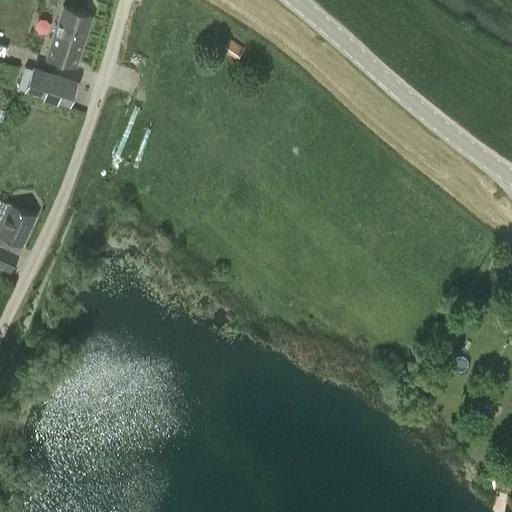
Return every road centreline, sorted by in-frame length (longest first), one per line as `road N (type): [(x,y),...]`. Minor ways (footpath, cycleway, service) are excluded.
road 1 (unclassified): [(0,334),(89,126),(123,0)]
road 2 (unclassified): [(511,177),(412,103),(299,0)]
road 3 (track): [(409,0),(511,80)]
